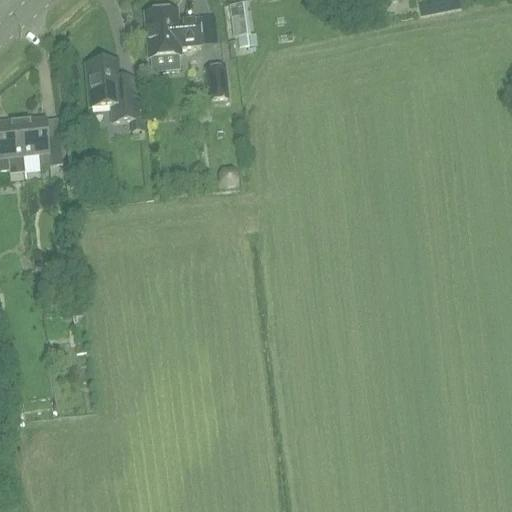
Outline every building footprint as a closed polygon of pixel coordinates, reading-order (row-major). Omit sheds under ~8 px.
[(249,50),(247,38),(243,5),(230,7),(235,40),(237,40),(238,51),(249,50)] [(176,15),(146,17),(150,61),(151,77),(180,74),(179,59),(180,59),(179,50),(201,48),(198,24),(177,26),(176,15)] [(144,123),(138,124),(134,82),(120,83),(118,65),(85,68),(89,112),(111,110),(112,126),(131,124),(132,135),(145,134),(144,123)] [(210,104),(227,103),(224,71),(207,73),(210,104)] [(39,171),(63,169),(60,140),(47,141),(45,123),(20,125),(23,161),(38,159),(39,171)] [(23,161),(20,125),(0,127),(0,175),(10,174),(8,162),(23,161)] [(71,193),(79,193),(79,188),(76,188),(75,172),(69,172),(71,193)] [(74,324),(82,323),(81,313),(72,314),(74,324)] [(45,327),(56,326),(55,317),(44,318),(45,327)] [(48,342),(57,340),(55,329),(47,329),(48,342)] [(13,348),(0,350),(0,375),(3,397),(20,394),(17,375),(15,362),(13,348)]
